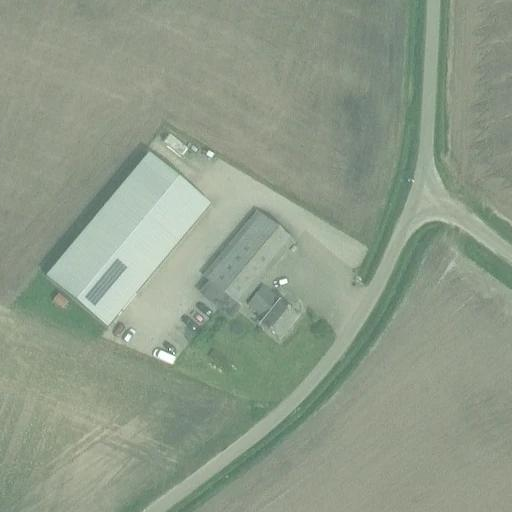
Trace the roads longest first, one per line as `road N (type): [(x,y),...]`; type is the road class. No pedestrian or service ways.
road 1 (unclassified): [(159,511),(271,426),(353,337),(420,191)]
road 2 (unclassified): [(420,191),(432,0)]
